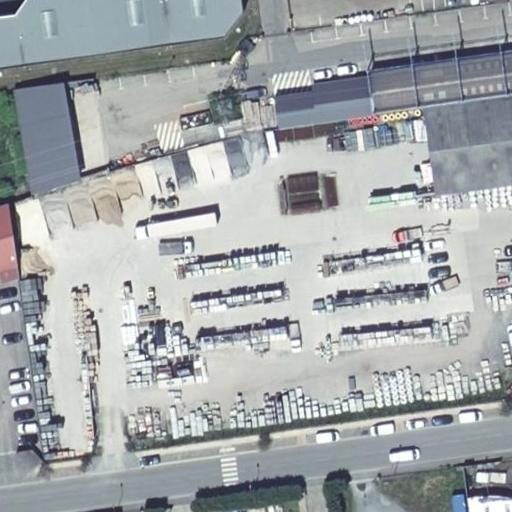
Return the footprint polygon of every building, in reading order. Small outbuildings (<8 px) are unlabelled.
[(511,51),(372,70),(377,114),(426,107),(511,95),(511,51)] [(282,127),(320,122),(316,91),(277,96),(282,127)] [(511,95),(426,107),(437,195),(511,184),(511,95)] [(0,269),(18,265),(10,204),(0,206),(0,269)] [(511,511),(511,503),(494,497),(469,500),(470,511),(511,511)]
